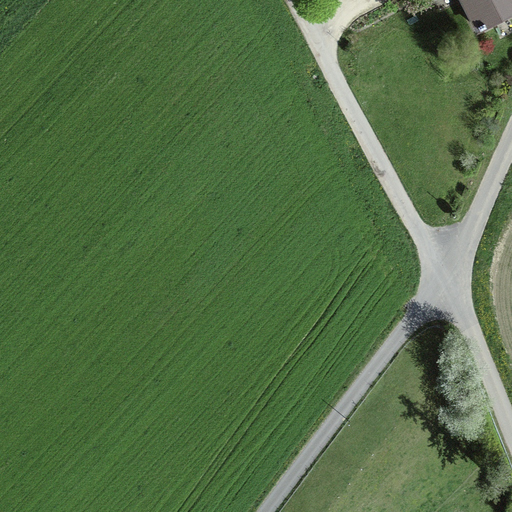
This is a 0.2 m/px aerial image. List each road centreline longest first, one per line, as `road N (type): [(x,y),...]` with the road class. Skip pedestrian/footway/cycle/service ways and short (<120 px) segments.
road 1 (residential): [(302,0),(444,276)]
road 2 (unclassified): [(444,276),(269,511)]
road 3 (residential): [(444,276),(511,417)]
road 4 (unclassified): [(511,135),(444,276)]
